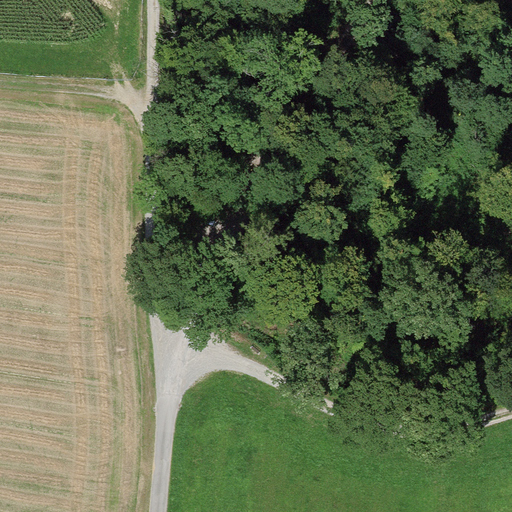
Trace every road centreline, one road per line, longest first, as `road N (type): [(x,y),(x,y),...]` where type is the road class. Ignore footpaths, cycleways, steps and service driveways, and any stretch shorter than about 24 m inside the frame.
road 1 (track): [(165,353),(239,242),(372,0)]
road 2 (track): [(165,353),(238,358),(356,415),(411,430),(449,431),(511,415)]
road 3 (track): [(165,353),(142,0)]
road 4 (track): [(157,511),(165,353)]
